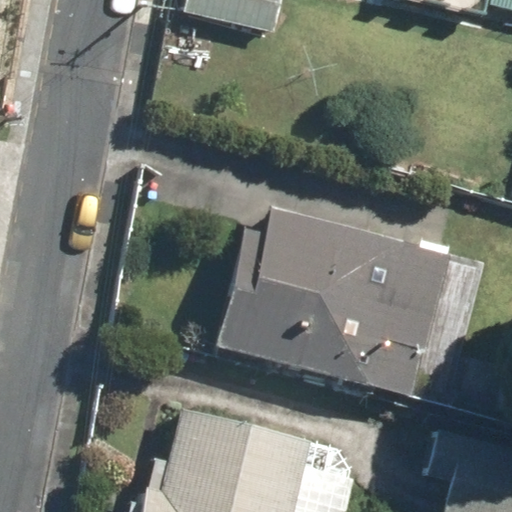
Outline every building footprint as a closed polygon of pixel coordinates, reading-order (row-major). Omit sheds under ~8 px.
[(275,0),(180,0),(178,12),(268,34),(275,0)] [(511,0),(506,0),(503,12),(511,14),(511,0)] [(259,233),(239,228),(210,352),(405,398),(440,251),(265,209),(259,233)] [(284,511),(302,443),(175,411),(155,491),(141,487),(134,511),(284,511)] [(511,511),(511,450),(428,427),(415,475),(440,482),(431,511),(511,511)]
